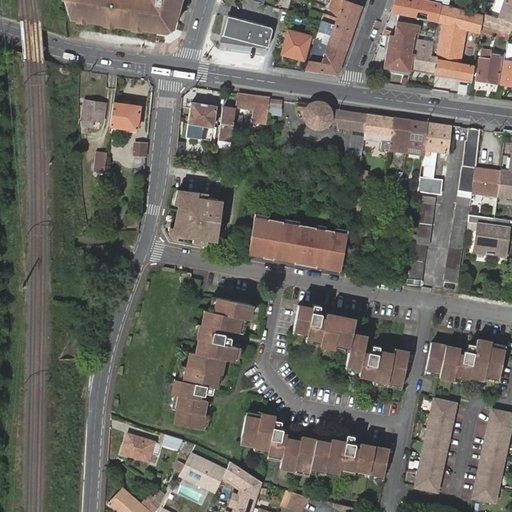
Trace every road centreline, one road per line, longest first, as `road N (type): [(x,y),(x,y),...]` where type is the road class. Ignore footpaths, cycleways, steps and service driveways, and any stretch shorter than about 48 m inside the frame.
road 1 (tertiary): [(142,248),(103,363),(90,511)]
road 2 (residential): [(406,425),(303,404),(265,371),(279,275)]
road 3 (residential): [(511,401),(470,404),(452,503),(395,491)]
road 4 (tertiary): [(179,68),(168,84),(142,248)]
road 5 (secondary): [(179,68),(89,56),(0,30)]
road 6 (secondary): [(179,68),(348,92)]
road 7 (secondary): [(348,92),(511,114)]
road 8 (residential): [(279,275),(431,301)]
road 9 (residential): [(142,248),(279,275)]
road 10 (residential): [(431,301),(406,425)]
